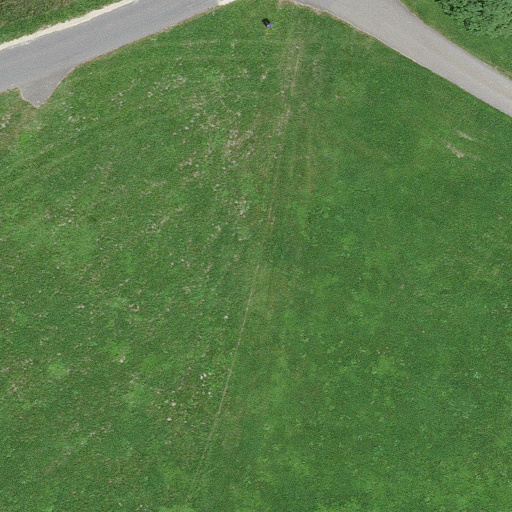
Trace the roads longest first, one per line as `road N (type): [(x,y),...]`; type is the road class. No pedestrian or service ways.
road 1 (unclassified): [(0,70),(180,0)]
road 2 (unclassified): [(511,99),(367,0)]
